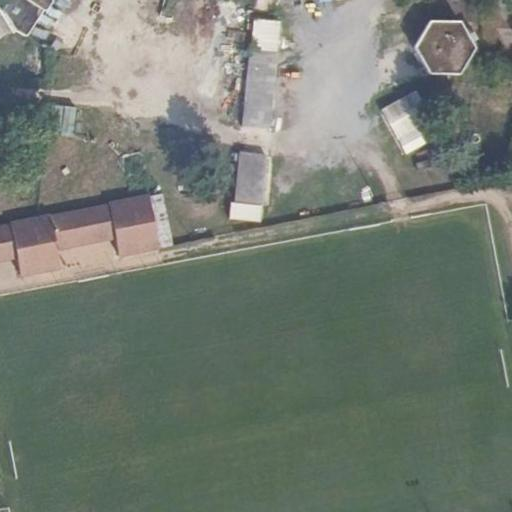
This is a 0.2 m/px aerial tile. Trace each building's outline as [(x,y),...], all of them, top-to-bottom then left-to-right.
[(2,0),(0,2),(28,35),(52,0),(2,0)] [(255,14),(243,121),(270,124),(283,17),(255,14)] [(456,71),(475,44),(459,19),(429,19),(416,44),(430,71),(456,71)] [(226,31),(213,30),(211,61),(224,62),(226,31)] [(439,135),(414,90),(378,110),(403,155),(439,135)] [(48,105),(44,135),(58,137),(62,107),(48,105)] [(261,194),(267,149),(241,146),(236,190),(261,194)] [(116,213),(119,230),(123,247),(164,239),(152,184),(112,193),(112,198),(55,210),(53,205),(14,214),(14,218),(0,220),(0,238),(17,235),(20,251),(23,268),(65,260),(61,243),(58,226),(116,213)] [(61,243),(119,230),(116,213),(58,226),(61,243)] [(17,235),(0,238),(0,254),(20,251),(17,235)]
